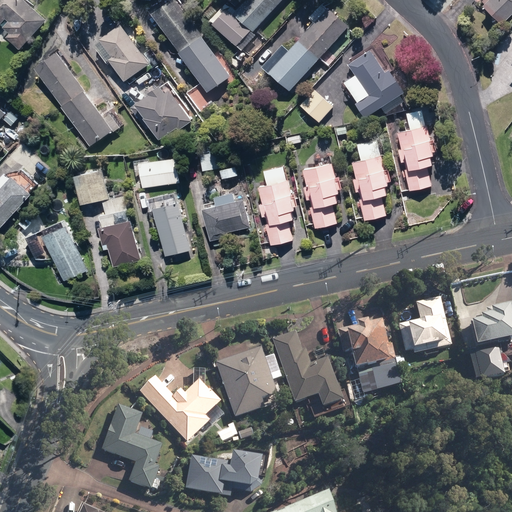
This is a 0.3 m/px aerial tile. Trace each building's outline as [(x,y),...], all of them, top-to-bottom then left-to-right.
[(4,38),(17,49),(43,18),(21,0),(0,0),(0,20),(2,19),(5,22),(0,28),(7,34),(4,38)] [(182,50),(204,35),(203,34),(204,33),(181,0),(166,0),(154,9),(180,47),(178,49),(180,51),(182,50)] [(247,0),(237,11),(255,29),(282,0),(247,0)] [(511,0),(490,0),(487,4),(504,21),(511,13),(511,0)] [(301,38),(322,57),(351,25),(330,6),(301,38)] [(239,44),(252,29),(229,8),(229,7),(216,22),(239,44)] [(112,58),(128,80),(153,62),(124,22),(102,37),(116,55),(112,58)] [(204,35),(182,50),(208,89),(230,74),(204,35)] [(302,38),(272,70),(292,89),(322,57),(302,38)] [(373,49),(352,63),(359,73),(348,81),(361,100),(359,102),(368,116),(385,105),(389,112),(406,101),(400,93),(406,89),(391,67),(387,70),(373,49)] [(58,104),(88,146),(110,130),(82,92),(83,91),(54,51),(32,67),(58,104)] [(255,57),(240,73),(254,87),(269,71),(255,57)] [(173,89),(167,92),(162,84),(158,86),(157,84),(150,89),(153,94),(140,103),(163,137),(181,125),(183,127),(193,120),(173,89)] [(301,104),(319,121),(333,105),(315,89),(301,104)] [(0,103),(0,121),(9,112),(0,103)] [(406,169),(411,190),(433,185),(429,165),(432,165),(431,156),(433,155),(430,140),(432,140),(428,125),(426,126),(422,108),(408,112),(412,129),(399,132),(403,148),(400,149),(403,162),(407,161),(409,169),(406,169)] [(334,128),(336,135),(344,133),(343,126),(334,128)] [(285,138),(286,145),(299,142),(297,136),(285,138)] [(363,197),(368,218),(391,213),(387,193),(389,192),(387,183),(390,183),(387,168),(388,168),(382,138),(361,142),(365,157),(355,159),(359,176),(356,177),(360,190),(363,189),(364,196),(363,197)] [(197,153),(201,171),(219,168),(215,149),(197,153)] [(179,157),(142,161),(145,186),(181,181),(179,157)] [(313,206),(318,227),(341,222),(336,202),(339,201),(337,192),(339,191),(335,176),(338,175),(334,161),(304,168),(309,185),(306,185),(309,199),(313,198),(314,205),(313,206)] [(222,169),(224,177),(240,174),(238,165),(222,169)] [(105,198),(111,196),(106,167),(77,172),(82,201),(105,197),(105,198)] [(0,186),(0,221),(3,224),(33,192),(15,175),(14,176),(9,172),(0,181),(0,183),(3,187),(2,188),(0,186)] [(265,202),(261,203),(264,216),(268,215),(275,244),(294,239),(289,219),(292,218),(291,209),(293,208),(292,205),(297,204),(294,192),(291,194),(288,179),(261,185),(265,202)] [(112,198),(106,199),(109,213),(102,214),(109,246),(112,245),(116,264),(140,260),(127,195),(112,198)] [(246,199),(207,207),(213,238),(229,235),(228,229),(251,225),(246,199)] [(158,205),(168,254),(193,249),(183,200),(158,205)] [(71,225),(48,234),(66,278),(89,268),(71,225)] [(396,326),(403,359),(449,349),(438,299),(413,304),(417,321),(396,326)] [(466,325),(471,351),(511,342),(511,305),(484,310),(486,317),(476,319),(477,323),(466,325)] [(348,357),(350,371),(390,364),(387,345),(384,346),(379,321),(352,326),(353,329),(336,332),(340,355),(346,354),(347,358),(348,357)] [(314,398),(318,411),(339,405),(324,361),(307,366),(303,351),(299,352),(293,333),(271,341),(291,406),(314,398)] [(213,365),(232,421),(262,411),(258,402),(275,396),(258,349),(213,365)] [(375,375),(378,390),(397,387),(394,371),(375,375)] [(136,394),(184,445),(207,423),(203,418),(219,403),(208,391),(206,392),(196,382),(181,396),(177,392),(170,399),(152,380),(136,394)] [(126,484),(148,492),(149,489),(155,492),(158,483),(152,481),(157,469),(152,467),(160,447),(108,427),(99,452),(133,465),(126,484)] [(236,435),(238,442),(251,437),(249,430),(236,435)] [(218,497),(228,499),(230,489),(245,492),(252,487),(257,460),(229,455),(226,471),(223,471),(224,465),(189,458),(182,492),(218,499),(218,497)] [(328,511),(323,496),(275,511),(328,511)]
